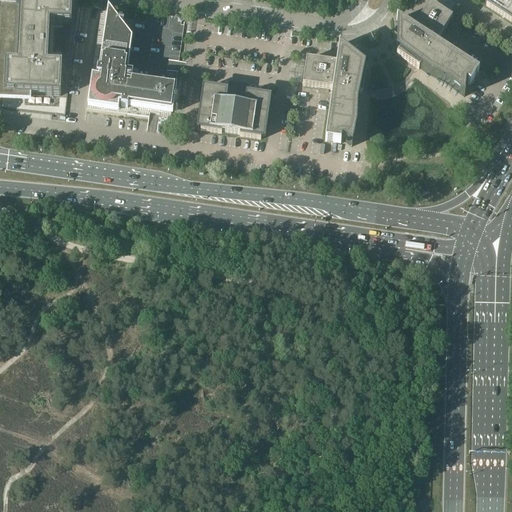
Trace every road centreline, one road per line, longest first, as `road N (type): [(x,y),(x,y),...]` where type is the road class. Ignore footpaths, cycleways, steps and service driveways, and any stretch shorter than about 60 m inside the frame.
road 1 (track): [(0,211),(121,258),(267,288),(340,325),(349,338),(328,383),(335,431),(309,466),(293,511)]
road 2 (primary): [(408,218),(11,163)]
road 3 (primary): [(0,187),(393,243)]
road 4 (primary): [(495,511),(505,247)]
road 5 (primary): [(459,295),(452,511)]
road 6 (unclassified): [(161,0),(338,29)]
